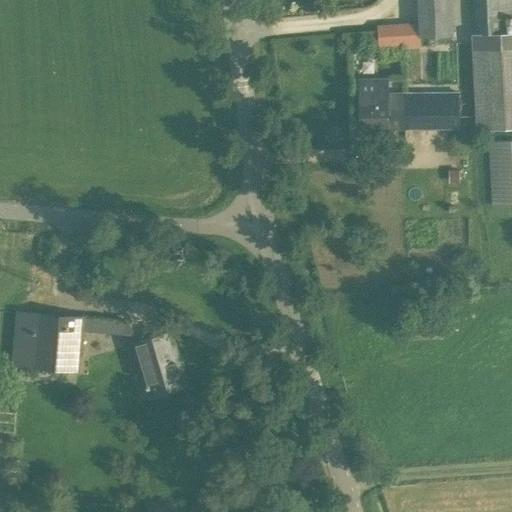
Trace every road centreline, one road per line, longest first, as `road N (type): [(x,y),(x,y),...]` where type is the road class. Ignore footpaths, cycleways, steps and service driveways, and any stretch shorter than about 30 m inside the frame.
road 1 (unclassified): [(352,511),(259,217)]
road 2 (unclassified): [(259,217),(182,225),(0,210)]
road 3 (unclassified): [(259,217),(231,0)]
road 4 (track): [(341,480),(511,468)]
